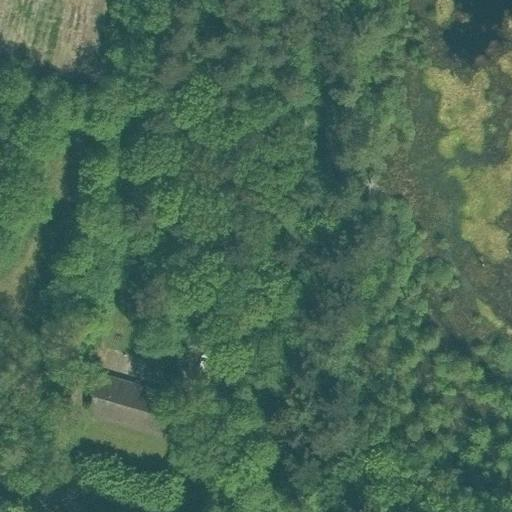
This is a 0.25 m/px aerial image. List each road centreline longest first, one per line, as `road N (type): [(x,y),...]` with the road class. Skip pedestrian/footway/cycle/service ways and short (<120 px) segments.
road 1 (track): [(0,200),(49,0)]
road 2 (unclassified): [(246,369),(204,511)]
